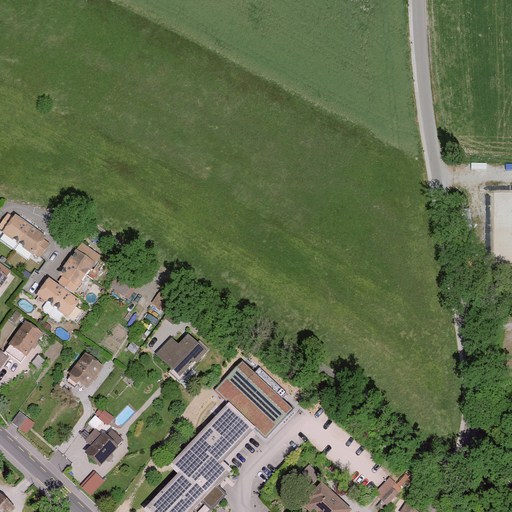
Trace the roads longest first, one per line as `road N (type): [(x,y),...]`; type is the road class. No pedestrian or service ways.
road 1 (residential): [(434,511),(467,446),(473,391),(427,117),(418,0)]
road 2 (track): [(458,469),(348,384),(103,235)]
